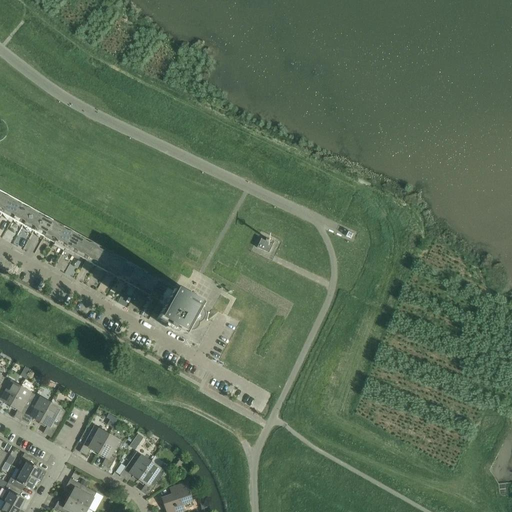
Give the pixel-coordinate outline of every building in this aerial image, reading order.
[(0,191),(0,192),(0,213),(2,214),(11,197),(9,196),(8,195),(4,193),(2,192),(0,191)] [(11,197),(2,214),(12,220),(21,203),(20,202),(18,201),(15,199),(12,198),(11,197)] [(21,203),(12,220),(23,226),(32,209),(30,208),(29,206),(25,205),(23,204),(21,203)] [(32,209),(23,226),(33,232),(42,215),(41,214),(39,212),(36,210),(33,210),(32,209)] [(42,215),(33,232),(44,237),(53,221),(51,220),(50,218),(46,216),(44,216),(42,215)] [(53,221),(44,237),(54,243),(63,226),(62,226),(60,224),(57,222),(54,221),(53,221)] [(63,226),(54,243),(65,249),(74,232),(72,231),(71,230),(67,228),(65,227),(63,226)] [(74,232),(65,249),(75,255),(84,238),(83,237),(81,236),(78,234),(75,233),(74,232)] [(262,236),(257,248),(268,254),(274,242),(262,236)] [(84,238),(75,255),(86,261),(95,244),(93,243),(92,241),(88,239),(86,239),(84,238)] [(95,244),(86,261),(96,267),(106,250),(104,249),(102,247),(99,245),(97,245),(95,244)] [(106,250),(96,267),(107,272),(116,256),(115,255),(113,253),(109,251),(107,251),(106,250)] [(116,256),(107,272),(117,278),(127,261),(125,261),(123,259),(120,257),(118,256),(116,256)] [(127,261),(117,278),(128,284),(137,267),(136,266),(134,265),(130,263),(128,262),(127,261)] [(137,267),(128,284),(138,290),(147,273),(146,272),(144,271),(141,269),(139,268),(137,267)] [(147,273),(138,290),(149,296),(158,279),(157,278),(155,276),(151,275),(149,274),(147,273)] [(149,296),(159,301),(159,302),(168,285),(167,284),(165,282),(162,280),(159,280),(158,279),(149,296)] [(159,302),(159,301),(152,313),(158,317),(157,319),(185,335),(193,322),(194,322),(196,322),(197,322),(198,322),(199,322),(200,321),(201,320),(202,319),(203,319),(203,318),(203,317),(204,316),(204,315),(204,314),(204,312),(203,311),(203,310),(202,309),(201,308),(200,307),(203,303),(202,301),(192,296),(191,294),(191,293),(190,293),(188,292),(187,293),(180,289),(177,287),(174,288),(168,285),(159,302)] [(6,379),(0,390),(0,406),(3,402),(10,406),(21,387),(6,379)] [(21,387),(10,406),(18,410),(14,417),(21,421),(35,396),(21,387)] [(35,396),(21,421),(28,425),(32,418),(40,422),(50,404),(35,396)] [(50,404),(40,422),(47,426),(43,434),(51,438),(65,412),(50,404)] [(91,450),(98,454),(109,435),(94,427),(79,452),(87,457),(91,450)] [(138,434),(134,440),(139,444),(143,438),(138,434)] [(109,435),(98,454),(106,458),(102,465),(109,469),(124,444),(109,435)] [(131,475),(139,480),(151,462),(137,452),(120,476),(127,482),(131,475)] [(24,461),(19,470),(37,480),(42,470),(33,465),(36,460),(24,454),(21,459),(24,461)] [(151,462),(139,480),(146,485),(141,491),(148,496),(165,472),(151,462)] [(5,463),(2,469),(7,472),(10,465),(5,463)] [(11,478),(8,483),(20,490),(22,485),(31,490),(37,480),(19,470),(14,480),(11,478)] [(73,491),(69,498),(88,509),(96,493),(70,479),(66,487),(73,491)] [(1,499),(5,501),(20,510),(26,500),(17,495),(20,490),(8,483),(5,489),(6,490),(1,499)] [(174,494),(162,498),(166,511),(181,511),(179,506),(192,502),(186,483),(172,488),(174,494)] [(85,511),(88,509),(69,498),(65,506),(58,502),(54,509),(58,511),(85,511)] [(0,511),(18,511),(20,510),(5,501),(0,509),(0,511)]
